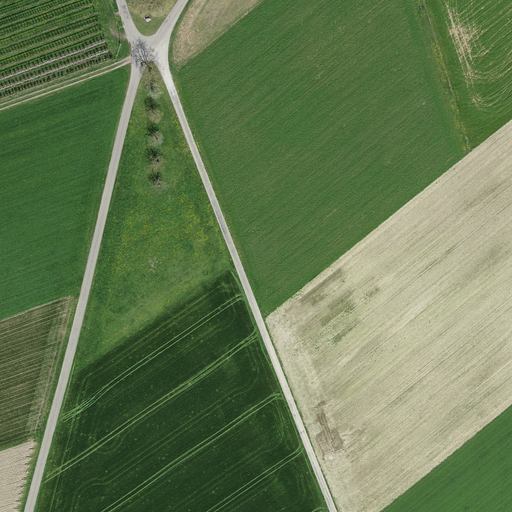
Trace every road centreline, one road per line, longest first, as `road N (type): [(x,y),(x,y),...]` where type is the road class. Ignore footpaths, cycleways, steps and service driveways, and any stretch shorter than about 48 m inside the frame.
road 1 (unclassified): [(332,511),(153,48)]
road 2 (unclassified): [(28,511),(145,49)]
road 3 (track): [(145,49),(0,106)]
